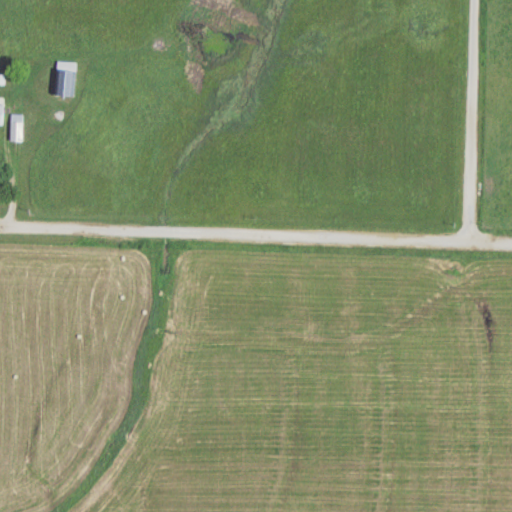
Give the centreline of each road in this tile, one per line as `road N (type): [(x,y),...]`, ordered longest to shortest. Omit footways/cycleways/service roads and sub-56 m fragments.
road 1 (residential): [(511,257),(0,241)]
road 2 (residential): [(438,255),(445,0)]
